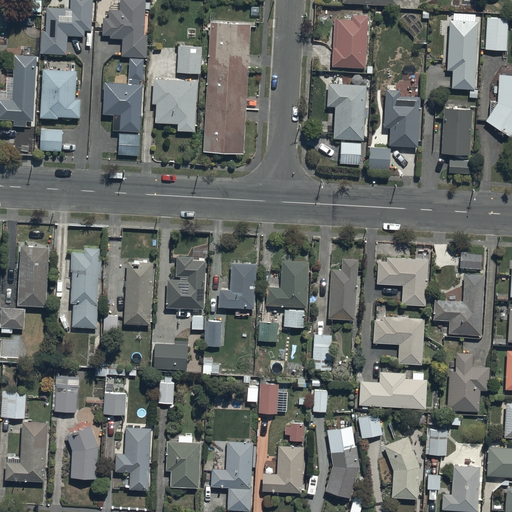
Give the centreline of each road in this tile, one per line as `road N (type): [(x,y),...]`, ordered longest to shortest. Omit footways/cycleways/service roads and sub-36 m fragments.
road 1 (tertiary): [(279,201),(0,185)]
road 2 (tertiary): [(511,214),(279,201)]
road 3 (residential): [(279,201),(290,0)]
